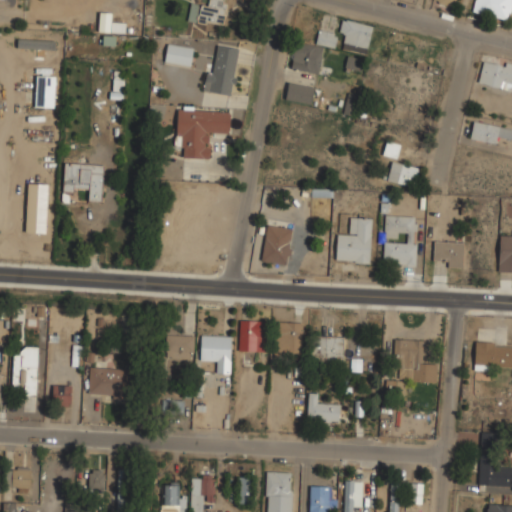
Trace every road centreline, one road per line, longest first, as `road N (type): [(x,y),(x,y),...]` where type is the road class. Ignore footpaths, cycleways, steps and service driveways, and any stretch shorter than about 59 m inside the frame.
road 1 (secondary): [(0,273),(511,304)]
road 2 (residential): [(511,36),(347,0),(226,285)]
road 3 (residential): [(446,455),(0,428)]
road 4 (residential): [(455,300),(442,511)]
road 5 (residential): [(474,27),(440,181)]
